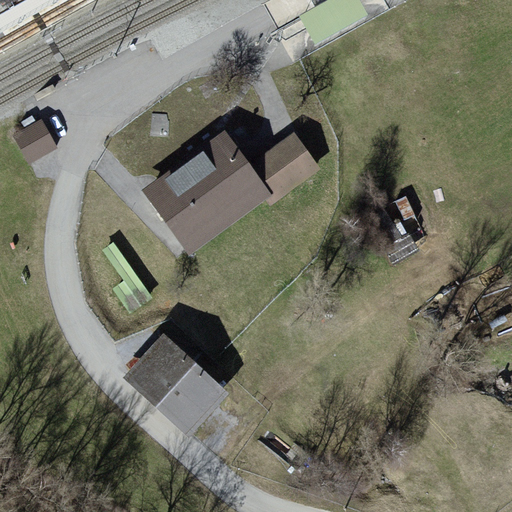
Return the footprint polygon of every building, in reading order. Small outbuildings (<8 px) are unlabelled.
[(364,0),(329,0),(300,17),(316,44),(372,12),(364,0)] [(15,133),(31,163),(61,147),(45,117),(15,133)] [(316,166),(296,138),(249,172),(226,140),(152,194),(191,247),(264,194),(269,201),(316,166)] [(115,239),(97,250),(130,304),(148,293),(115,239)] [(219,390),(167,343),(135,379),(186,426),(219,390)]
